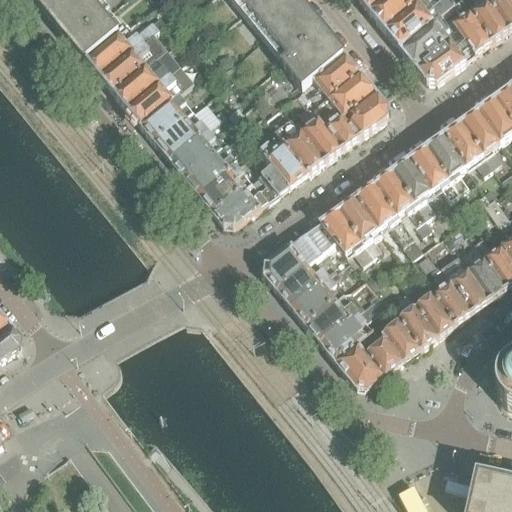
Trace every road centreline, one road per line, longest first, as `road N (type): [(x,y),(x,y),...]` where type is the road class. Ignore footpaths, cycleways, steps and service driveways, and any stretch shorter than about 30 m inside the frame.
road 1 (residential): [(227,273),(2,0)]
road 2 (residential): [(448,439),(345,410),(227,273)]
road 3 (residential): [(427,125),(227,273)]
road 4 (residential): [(322,0),(427,125)]
road 5 (residential): [(511,334),(473,369),(448,439)]
